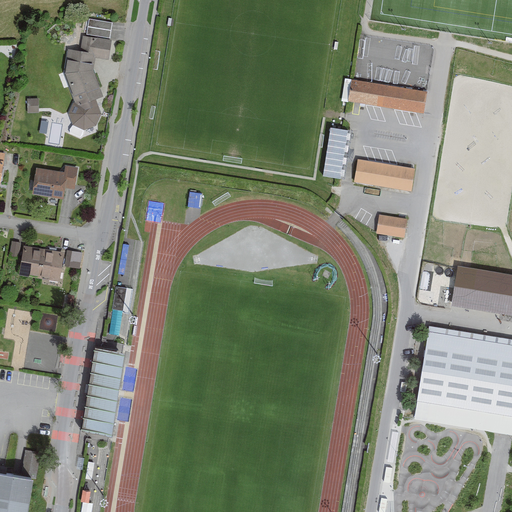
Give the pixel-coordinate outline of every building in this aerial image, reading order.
[(113,24),(90,21),(87,36),(110,40),(113,24)] [(104,98),(93,72),(95,59),(109,61),(112,42),(83,38),(80,51),(69,49),(67,60),(69,60),(67,75),(75,95),(72,96),(75,102),(69,113),(73,126),(85,131),(97,126),(102,115),(96,101),(104,98)] [(424,114),(428,92),(354,80),(351,102),(424,114)] [(39,99),(27,99),(27,114),(39,113),(39,99)] [(324,176),(342,177),(347,125),(329,123),(324,176)] [(411,192),(415,169),(358,160),(355,183),(411,192)] [(76,169),(64,167),(63,172),(41,169),(37,192),(64,196),(65,187),(73,188),(76,169)] [(403,239),(406,220),(381,216),(378,235),(403,239)] [(19,260),(21,244),(12,243),(9,258),(19,260)] [(59,278),(63,254),(26,248),(23,272),(59,278)] [(511,275),(459,266),(452,306),(511,316),(511,275)] [(511,415),(511,340),(430,327),(418,401),(511,415)] [(32,511),(38,479),(0,472),(0,511),(32,511)]
